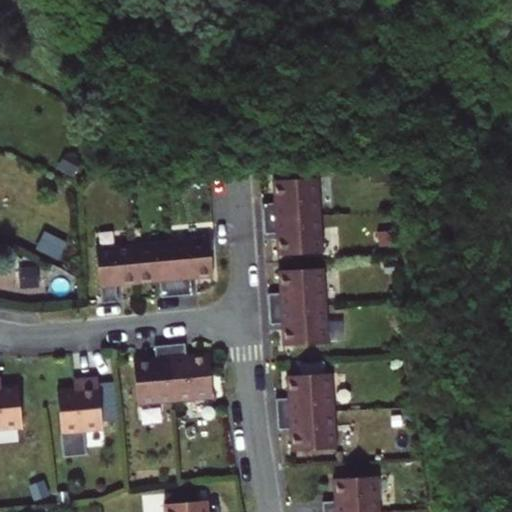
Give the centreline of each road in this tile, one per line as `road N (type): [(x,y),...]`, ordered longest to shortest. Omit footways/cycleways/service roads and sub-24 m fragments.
road 1 (residential): [(0,332),(244,318)]
road 2 (residential): [(244,318),(269,511)]
road 3 (residential): [(239,187),(244,318)]
